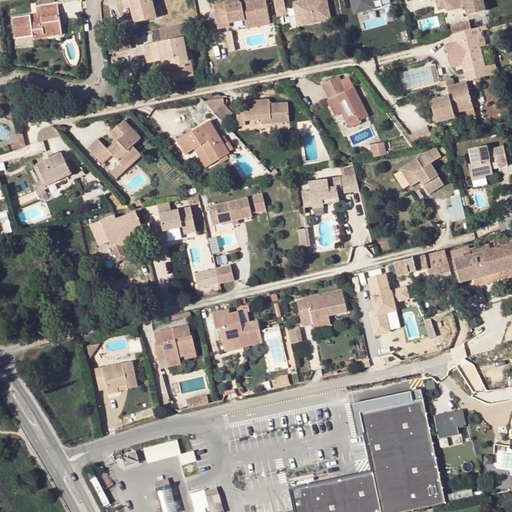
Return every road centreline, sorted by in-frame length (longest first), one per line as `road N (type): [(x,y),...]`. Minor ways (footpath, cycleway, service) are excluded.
road 1 (residential): [(0,355),(474,236)]
road 2 (residential): [(393,104),(351,61),(34,124),(32,148),(0,159)]
road 3 (residential): [(65,461),(465,350)]
road 4 (residential): [(86,0),(89,85),(0,79)]
